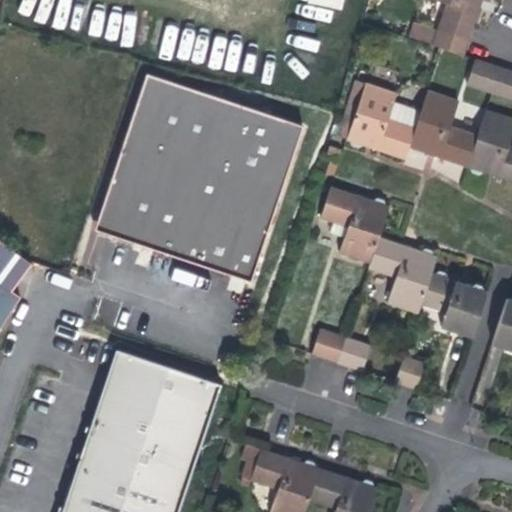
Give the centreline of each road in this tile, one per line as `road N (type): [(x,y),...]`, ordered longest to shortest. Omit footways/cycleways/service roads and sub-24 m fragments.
road 1 (residential): [(292,398),(473,468)]
road 2 (residential): [(0,427),(42,312),(63,298)]
